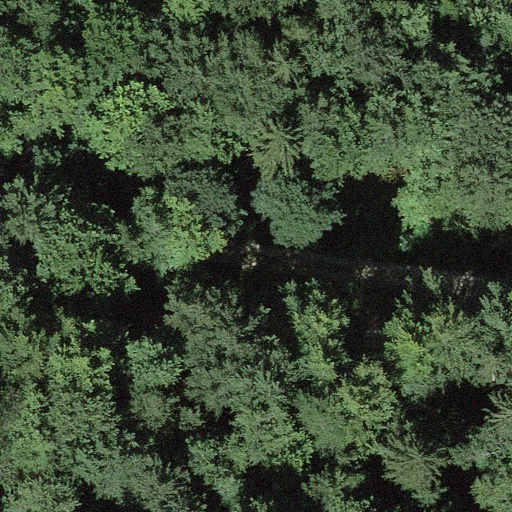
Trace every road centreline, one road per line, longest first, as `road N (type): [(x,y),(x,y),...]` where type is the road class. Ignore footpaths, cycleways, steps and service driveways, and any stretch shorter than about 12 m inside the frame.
road 1 (track): [(511,292),(193,241),(0,178)]
road 2 (track): [(0,350),(511,318)]
